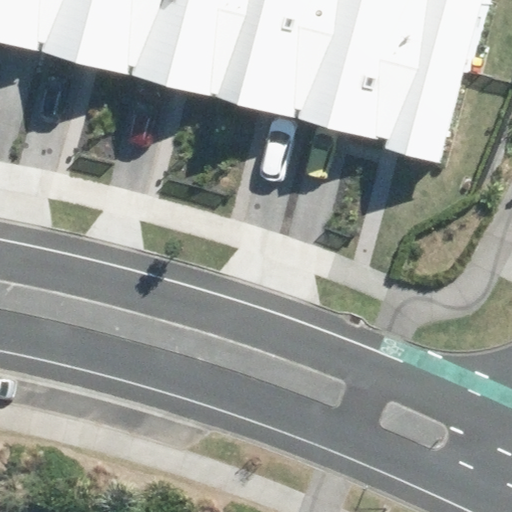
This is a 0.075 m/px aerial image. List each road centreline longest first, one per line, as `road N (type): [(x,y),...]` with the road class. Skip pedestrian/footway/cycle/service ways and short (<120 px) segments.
road 1 (residential): [(0,258),(240,327),(511,430)]
road 2 (residential): [(511,508),(350,444),(0,340)]
